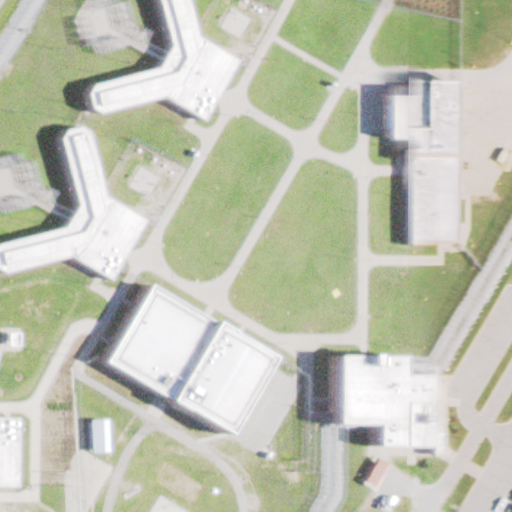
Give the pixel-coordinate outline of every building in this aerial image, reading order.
[(147,0),(171,0),(180,35),(222,58),(190,114),(151,91),(80,113),(72,88),(144,66),(159,45),(147,0)] [(386,88),(466,88),(466,243),(408,243),(408,139),(385,139),(386,88)] [(58,130),(80,124),(99,195),(140,218),(109,274),(69,251),(0,272),(0,245),(62,226),(77,205),(58,130)] [(141,284),(269,357),(225,434),(97,362),(141,284)] [(5,333),(18,332),(19,343),(6,344),(5,333)] [(332,362),(393,362),(393,381),(437,382),(436,449),(369,449),(369,420),(331,420),(332,362)] [(86,420),(106,418),(110,452),(89,454),(86,420)] [(373,455),(385,463),(371,486),(359,478),(373,455)]
